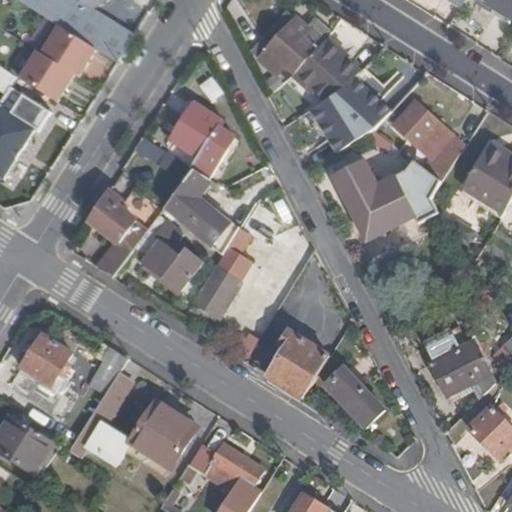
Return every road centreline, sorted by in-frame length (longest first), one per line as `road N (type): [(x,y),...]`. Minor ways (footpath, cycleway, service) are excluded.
road 1 (residential): [(454,511),(431,435),(197,0)]
road 2 (residential): [(28,260),(426,511)]
road 3 (residential): [(195,0),(28,260)]
road 4 (residential): [(360,0),(511,95)]
